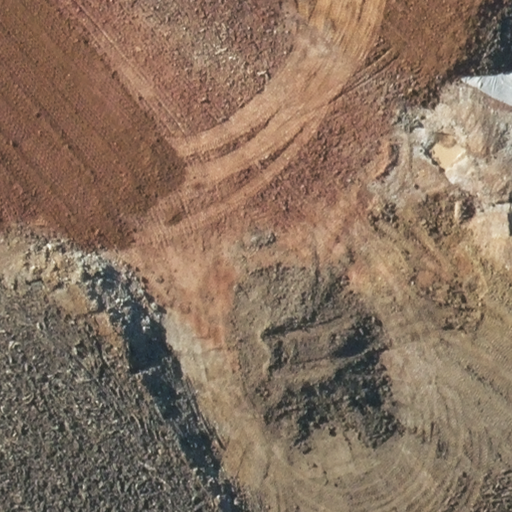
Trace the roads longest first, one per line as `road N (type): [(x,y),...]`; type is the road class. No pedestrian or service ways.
road 1 (secondary): [(254,0),(323,230),(487,511)]
road 2 (secondary): [(358,511),(245,317),(135,0)]
